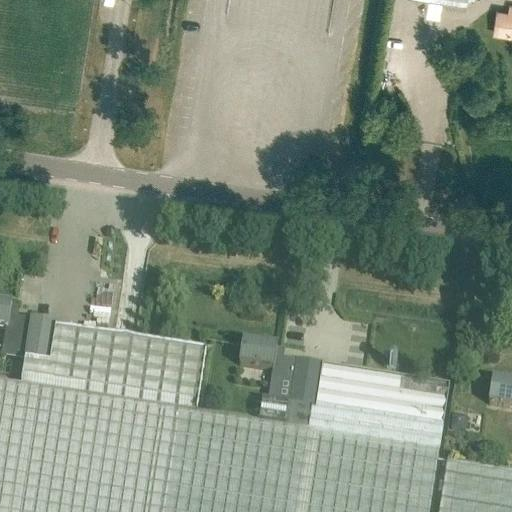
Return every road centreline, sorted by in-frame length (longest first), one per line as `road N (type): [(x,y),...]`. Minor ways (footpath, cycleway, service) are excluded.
road 1 (unclassified): [(511,242),(0,162)]
road 2 (unknown): [(215,0),(212,195)]
